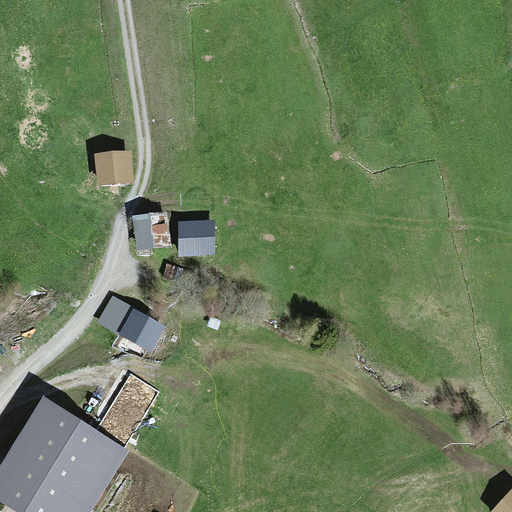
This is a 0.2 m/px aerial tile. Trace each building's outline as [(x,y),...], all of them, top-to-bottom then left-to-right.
[(135,156),(103,159),(106,191),(138,188),(135,156)] [(176,219),(137,223),(141,253),(179,249),(176,219)] [(218,227),(187,228),(188,259),(219,258),(218,227)] [(168,329),(116,302),(101,330),(153,357),(168,329)] [(51,406),(0,483),(0,497),(22,511),(102,511),(136,461),(51,406)] [(511,511),(511,503),(502,511),(511,511)]
